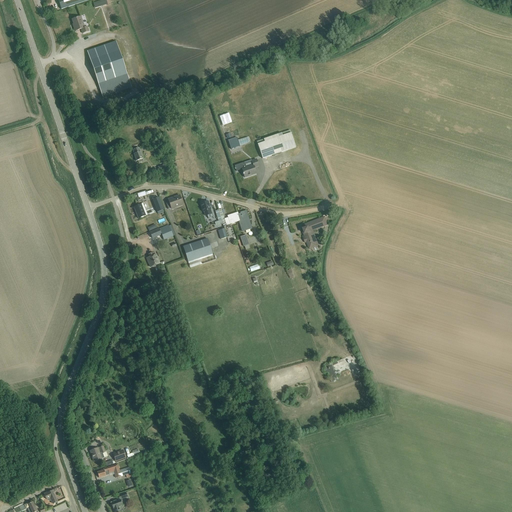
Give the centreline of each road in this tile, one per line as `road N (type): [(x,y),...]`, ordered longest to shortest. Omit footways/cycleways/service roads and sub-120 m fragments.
road 1 (unclassified): [(87,208),(148,187),(283,214),(330,206)]
road 2 (tertiary): [(87,208),(103,288),(66,392),(61,435)]
road 3 (tertiary): [(87,208),(38,63)]
road 4 (track): [(75,170),(60,160),(39,112),(38,63)]
